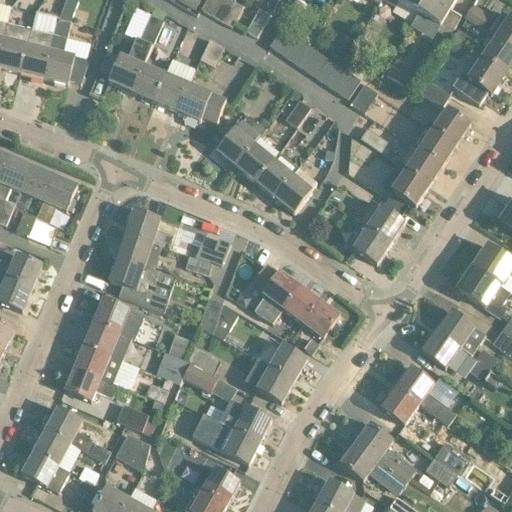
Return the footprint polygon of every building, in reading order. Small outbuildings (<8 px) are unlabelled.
[(79,4),(73,1),(69,0),(67,0),(59,22),(44,84),(68,90),(75,61),(63,58),(79,4)] [(175,0),(175,3),(185,8),(189,0),(175,0)] [(193,0),(189,0),(185,8),(195,14),(201,4),(193,0)] [(212,20),(223,0),(210,0),(202,14),(212,20)] [(223,0),(212,20),(223,26),(234,6),(235,4),(228,0),(223,0)] [(383,3),(384,0),(366,0),(380,8),(383,4),(383,3)] [(419,18),(429,0),(384,0),(383,3),(383,4),(394,10),(397,5),(419,18)] [(429,0),(419,18),(440,31),(437,36),(448,43),(461,21),(450,15),(458,0),(429,0)] [(243,12),(234,6),(223,26),(232,32),(243,12)] [(465,23),(481,33),(490,19),(474,9),(465,23)] [(257,42),(270,21),(259,15),(247,36),(257,42)] [(44,84),(59,22),(37,16),(32,35),(30,34),(20,78),(44,84)] [(495,42),(511,54),(511,24),(503,18),(490,37),(496,41),(495,42)] [(145,67),(146,67),(163,26),(151,21),(146,31),(140,46),(136,44),(127,64),(120,61),(109,89),(132,98),(145,67)] [(0,73),(20,78),(30,34),(25,33),(25,32),(10,28),(9,29),(6,29),(0,53),(0,73)] [(281,59),(294,40),(283,33),(270,52),(281,59)] [(458,34),(447,52),(460,61),(471,42),(458,34)] [(352,44),(339,36),(330,51),(344,59),(352,44)] [(292,67),(305,48),(294,40),(281,59),(292,67)] [(505,79),(511,68),(511,54),(495,42),(481,63),(505,79)] [(220,69),(226,48),(211,44),(205,65),(220,69)] [(303,74),(316,56),(305,48),(292,67),(303,74)] [(373,56),(362,50),(355,62),(366,68),(373,56)] [(315,82),(328,63),(316,56),(303,74),(315,82)] [(331,64),(339,70),(345,61),(337,56),(331,64)] [(326,89),(339,71),(328,63),(315,82),(326,89)] [(487,98),(491,100),(505,79),(481,63),(467,82),(463,80),(454,94),(478,111),(487,98)] [(413,74),(395,64),(386,80),(404,90),(413,74)] [(168,76),(146,67),(145,67),(132,98),(154,108),(166,81),(168,76)] [(337,96),(349,78),(339,71),(326,89),(337,96)] [(348,104),(361,85),(349,78),(337,96),(348,104)] [(189,90),(188,90),(166,81),(154,108),(177,117),(189,90)] [(450,100),(445,97),(429,87),(421,100),(442,113),(450,100)] [(365,118),(378,98),(365,89),(351,109),(365,118)] [(189,90),(177,117),(200,127),(202,123),(217,129),(226,106),(189,90)] [(300,105),(286,125),(298,133),(311,113),(300,105)] [(433,134),(457,151),(471,130),(447,114),(433,134)] [(236,173),(260,143),(261,142),(243,128),(237,135),(235,134),(217,157),(236,173)] [(457,151),(433,134),(431,137),(425,132),(418,142),(424,147),(419,155),(443,171),(457,151)] [(361,144),(387,161),(394,150),(368,133),(361,144)] [(255,188),(279,159),(260,143),(236,173),(255,188)] [(326,155),(325,166),(333,167),(335,157),(326,155)] [(429,192),(443,171),(419,155),(409,171),(402,166),(399,171),(406,176),(429,192)] [(0,183),(9,162),(0,158),(0,183)] [(275,204),(299,174),(291,168),(291,165),(285,160),(282,161),(279,159),(255,188),(275,204)] [(21,198),(32,171),(9,162),(0,183),(0,227),(7,230),(15,209),(6,206),(11,194),(20,198),(21,198)] [(44,207),(55,181),(32,171),(21,198),(20,198),(16,209),(28,214),(33,203),(44,207)] [(299,174),(275,204),(294,219),(312,197),(311,196),(317,189),(299,174)] [(406,176),(391,197),(410,209),(415,213),(429,192),(406,176)] [(55,181),(44,207),(67,217),(78,191),(55,181)] [(405,228),(399,224),(381,212),(372,206),(357,228),(359,229),(360,228),(391,249),(405,228)] [(511,209),(500,227),(511,235),(511,209)] [(125,240),(162,252),(170,254),(171,251),(170,251),(173,242),(157,236),(160,225),(133,216),(125,240)] [(29,242),(36,225),(23,220),(16,237),(29,242)] [(36,225),(29,242),(50,251),(57,234),(36,225)] [(377,270),(391,249),(360,228),(359,229),(347,247),(355,252),(353,255),(377,270)] [(154,275),(162,252),(125,240),(117,263),(154,276),(154,275)] [(195,263),(210,268),(211,267),(223,271),(230,249),(218,245),(215,256),(200,250),(195,263)] [(502,293),(502,292),(510,280),(511,281),(511,267),(488,251),(473,273),(502,293)] [(0,280),(32,294),(42,271),(15,259),(11,270),(0,265),(0,280)] [(213,269),(210,268),(195,263),(195,264),(189,262),(186,273),(209,281),(213,269)] [(161,277),(154,275),(154,276),(117,263),(109,287),(122,291),(119,302),(164,318),(167,307),(153,302),(161,277)] [(273,329),(283,315),(300,292),(279,277),(279,278),(268,270),(251,292),(273,309),(264,322),(273,329)] [(510,298),(502,292),(502,293),(473,273),(458,295),(501,324),(502,322),(508,327),(503,335),(511,340),(511,321),(511,322),(505,317),(508,313),(502,309),(510,298)] [(0,280),(0,294),(0,308),(22,317),(32,294),(0,280)] [(303,330),(320,307),(300,292),(283,315),(303,330)] [(208,335),(208,336),(213,339),(223,309),(210,304),(207,310),(199,332),(208,335)] [(129,342),(135,344),(144,322),(103,305),(94,327),(129,342)] [(320,307),(303,330),(323,345),(340,322),(320,307)] [(437,337),(469,358),(472,360),(486,341),(452,316),(437,337)] [(0,355),(3,357),(14,334),(0,327),(0,355)] [(119,365),(129,342),(94,327),(84,350),(119,365)] [(511,363),(511,340),(503,335),(492,350),(511,363)] [(456,376),(469,358),(437,337),(422,358),(445,375),(449,370),(456,376)] [(319,350),(312,344),(304,354),(312,360),(319,350)] [(123,366),(119,365),(84,350),(74,373),(117,391),(119,386),(115,385),(123,366)] [(269,373),(294,388),(307,366),(282,351),(270,372),(269,373)] [(188,366),(213,380),(221,366),(196,352),(188,366)] [(477,363),(491,372),(497,364),(483,354),(477,363)] [(161,370),(184,379),(189,367),(165,358),(161,370)] [(482,385),(491,372),(477,363),(468,375),(482,385)] [(269,373),(270,372),(258,366),(245,388),(281,409),(294,388),(269,373)] [(219,384),(191,369),(183,383),(211,398),(219,384)] [(117,391),(74,373),(65,396),(92,408),(97,396),(112,403),(117,391)] [(435,421),(442,426),(448,430),(456,419),(428,399),(435,390),(411,373),(396,393),(419,410),(428,417),(429,416),(436,421),(435,421)] [(155,405),(163,408),(172,386),(166,384),(162,393),(151,388),(146,401),(155,405)] [(407,429),(419,410),(396,393),(381,414),(405,431),(407,429)] [(220,428),(260,449),(272,426),(262,421),(262,420),(232,404),(220,428)] [(160,415),(163,408),(155,405),(152,412),(160,415)] [(123,410),(120,416),(116,427),(141,437),(148,421),(123,410)] [(45,436),(71,450),(71,449),(105,468),(112,457),(78,438),(83,428),(57,414),(45,436)] [(249,471),(260,449),(204,420),(193,442),(249,471)] [(407,488),(412,481),(416,475),(388,454),(394,447),(370,429),(355,450),(407,488)] [(59,471),(71,450),(45,436),(33,458),(59,472),(59,471)] [(116,462),(144,477),(151,451),(128,440),(116,462)] [(471,464),(444,446),(434,462),(456,477),(460,479),(471,464)] [(399,501),(407,488),(355,450),(340,470),(364,488),(368,481),(399,501)] [(70,477),(59,471),(59,472),(33,458),(21,480),(46,493),(47,493),(58,499),(70,477)] [(433,480),(438,483),(447,490),(456,477),(434,462),(424,474),(433,480)] [(85,470),(80,481),(93,488),(99,479),(94,476),(94,475),(85,470)] [(203,496),(227,510),(240,488),(215,474),(203,496)] [(92,491),(81,484),(74,496),(86,502),(92,491)] [(324,511),(362,511),(366,506),(329,486),(317,508),(324,511)] [(124,511),(129,504),(107,492),(96,511),(124,511)] [(226,511),(227,510),(203,496),(193,511),(226,511)] [(412,511),(396,502),(390,511),(412,511)]
